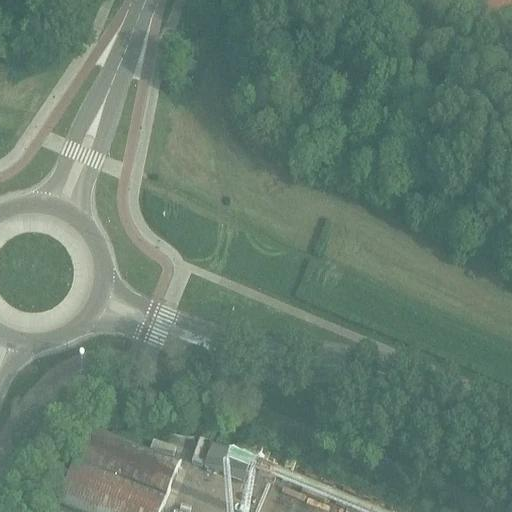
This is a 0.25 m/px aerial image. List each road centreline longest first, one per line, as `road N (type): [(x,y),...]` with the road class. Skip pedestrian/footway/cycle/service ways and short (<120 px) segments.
road 1 (tertiary): [(511,428),(358,365),(213,347)]
road 2 (tertiary): [(83,319),(213,347)]
road 3 (tertiary): [(213,347),(101,283)]
